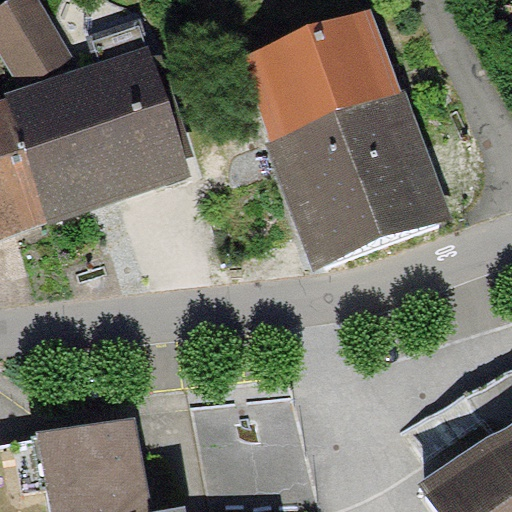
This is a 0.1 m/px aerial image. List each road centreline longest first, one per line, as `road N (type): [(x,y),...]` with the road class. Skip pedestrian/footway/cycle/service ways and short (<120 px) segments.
road 1 (residential): [(0,337),(300,301),(511,244)]
road 2 (residential): [(432,0),(511,174)]
